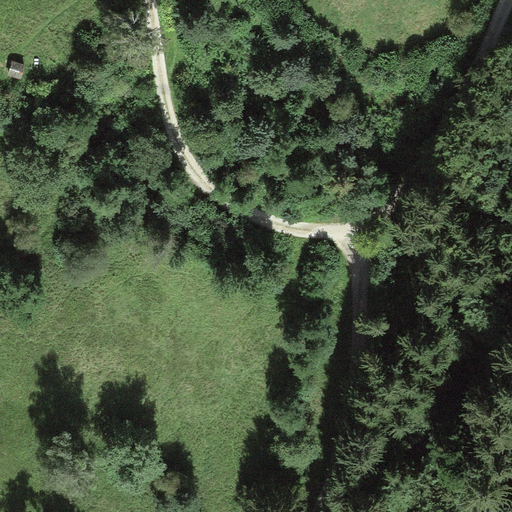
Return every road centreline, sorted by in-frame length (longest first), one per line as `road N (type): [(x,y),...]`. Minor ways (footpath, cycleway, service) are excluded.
road 1 (track): [(321,511),(359,389),(370,230),(433,155),(506,0)]
road 2 (track): [(151,0),(172,130),(198,179),(248,217),(312,234),(370,230)]
